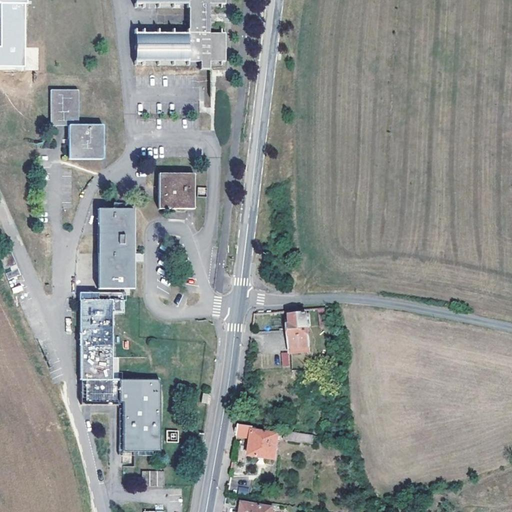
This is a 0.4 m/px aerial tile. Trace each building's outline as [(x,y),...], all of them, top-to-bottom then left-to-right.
[(0,66),(26,68),(29,5),(32,5),(32,0),(2,0),(3,2),(6,2),(5,9),(2,8),(1,44),(0,44),(0,66)] [(158,0),(159,4),(188,4),(189,33),(159,34),(159,63),(202,63),(203,70),(212,70),(212,62),(224,62),(224,33),(211,33),(211,23),(207,23),(207,15),(211,15),(211,4),(223,4),(223,0),(158,0)] [(159,63),(159,34),(136,34),(137,63),(159,63)] [(68,125),(67,158),(101,158),(102,125),(77,125),(77,90),(50,90),(49,125),(68,125)] [(158,208),(192,208),(193,173),(159,173),(158,208)] [(98,208),(98,288),(133,288),(133,208),(98,208)] [(0,254),(0,260),(8,279),(20,274),(11,250),(0,254)] [(86,380),(86,403),(120,403),(120,452),(157,452),(157,380),(116,380),(116,379),(111,379),(111,311),(123,312),(123,292),(80,292),(80,380),(86,380)] [(308,325),(307,314),(306,309),(289,311),(290,325),(288,325),(290,353),(310,351),(308,325)] [(280,352),(282,367),(290,367),(288,352),(280,352)] [(275,460),(279,434),(257,431),(257,427),(238,425),(236,437),(252,439),(249,456),(275,460)] [(167,441),(177,439),(176,433),(166,434),(167,441)] [(288,433),(288,442),(312,442),(312,433),(288,433)] [(163,472),(140,472),(140,487),(163,487),(163,472)] [(271,511),(272,508),(242,503),(240,511),(271,511)]
